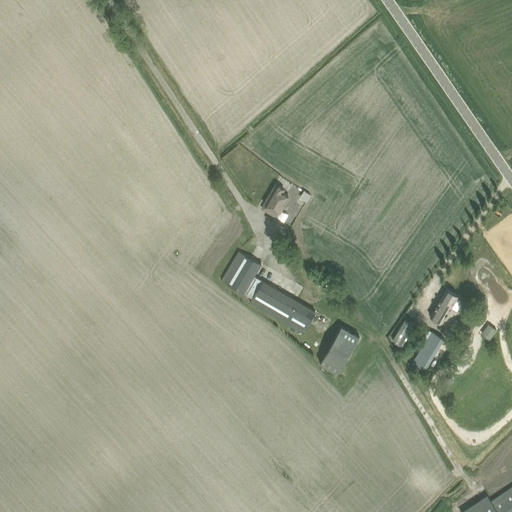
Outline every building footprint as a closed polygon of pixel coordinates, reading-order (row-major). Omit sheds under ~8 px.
[(263,208),(271,213),(277,216),(284,205),(289,196),(282,192),(284,189),(276,184),(265,203),(266,203),(263,208)] [(297,202),(303,205),(309,192),(303,189),(297,202)] [(222,279),(252,297),(250,301),(286,323),(292,312),(308,322),(316,310),(255,275),(262,264),(239,250),(222,279)] [(447,287),(442,296),(430,316),(442,322),(442,321),(449,325),(457,311),(451,307),(453,302),(459,294),(447,287)] [(404,318),(392,339),(401,343),(413,323),(404,318)] [(497,329),(489,323),(482,333),(490,339),(497,329)] [(337,371),(359,335),(342,325),(320,361),(337,371)] [(431,330),(412,361),(425,369),(444,338),(431,330)] [(459,338),(462,341),(464,342),(464,341),(467,336),(468,334),(467,334),(463,331),(459,338)] [(511,511),(511,486),(492,500),(488,494),(461,511),(511,511)]
